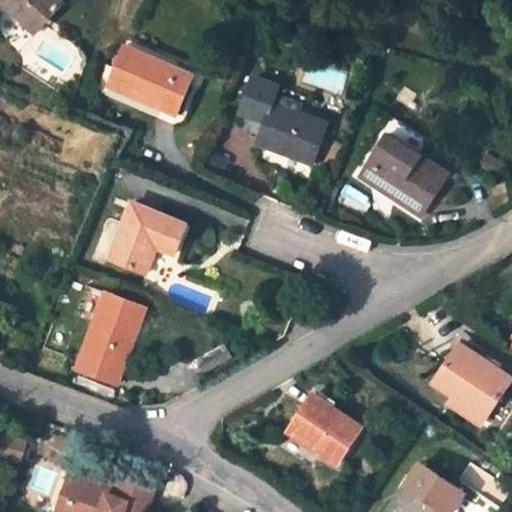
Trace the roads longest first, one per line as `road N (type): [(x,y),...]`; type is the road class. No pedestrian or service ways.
road 1 (residential): [(415,287),(162,437)]
road 2 (residential): [(162,437),(0,378)]
road 3 (residential): [(415,287),(281,242)]
road 4 (residential): [(282,511),(162,437)]
